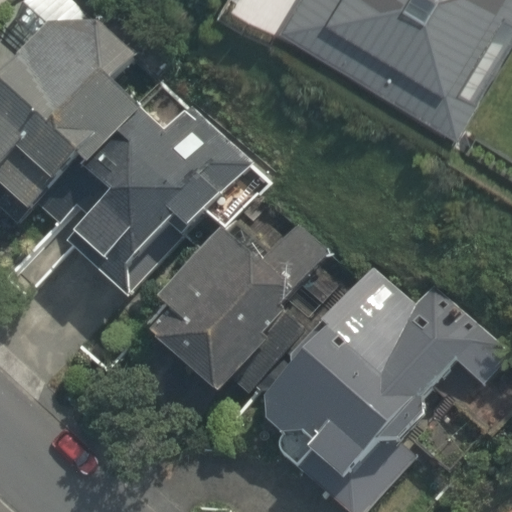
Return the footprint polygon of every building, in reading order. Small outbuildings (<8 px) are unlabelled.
[(511,0),(315,0),(295,31),(459,139),(511,58),(511,0)] [(50,214),(151,108),(126,83),(146,62),(91,10),(0,104),(0,187),(6,193),(16,181),(50,214)] [(185,148),(160,122),(108,173),(133,199),(97,234),(137,274),(252,160),(213,120),(185,148)] [(324,298),(248,236),(168,332),(245,395),(324,298)] [(483,386),(511,344),(435,291),(423,307),(379,277),(280,419),(375,485),(456,367),(483,386)]
